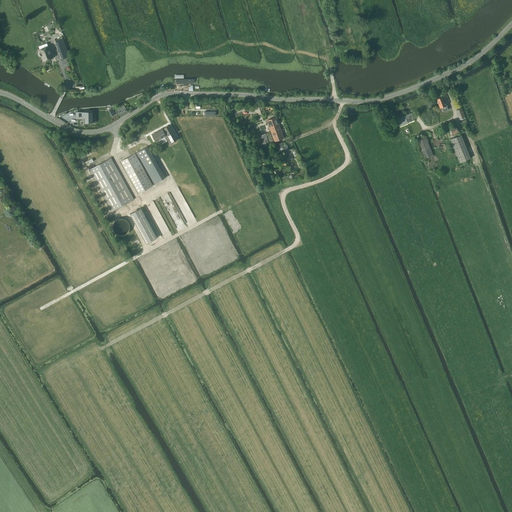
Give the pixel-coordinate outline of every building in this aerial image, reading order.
[(62,59),(70,57),(63,39),(56,42),(62,59)] [(44,61),(53,58),(49,46),(40,49),(40,52),(40,54),(40,56),(42,57),(44,61)] [(448,110),(446,105),(443,96),(437,99),(440,108),(442,107),(444,111),(448,110)] [(121,116),(128,112),(124,105),(117,109),(121,116)] [(460,120),(465,118),(462,108),(457,110),(460,120)] [(85,122),(93,122),(93,112),(85,112),(76,112),(76,117),(85,117),(85,122)] [(415,120),(413,116),(412,113),(397,118),(400,126),(408,123),(408,122),(415,120)] [(275,141),(284,138),(277,117),(267,120),(275,141)] [(451,135),(459,132),(456,125),(449,128),(451,135)] [(177,140),(169,126),(165,128),(165,129),(163,130),(162,129),(152,135),(156,141),(166,136),(170,143),(177,140)] [(263,144),(269,142),(266,133),(260,135),(263,144)] [(425,134),(416,137),(424,159),(433,155),(425,134)] [(460,162),(471,158),(461,135),(450,139),(460,162)] [(286,147),(286,146),(286,144),(286,143),(285,142),(284,142),(282,141),(281,141),(280,141),(278,142),(277,143),(277,144),(276,145),(276,147),(277,148),(277,149),(278,150),(279,151),(280,151),(282,151),(283,151),(284,150),(285,150),(286,148),(286,147)] [(155,184),(165,178),(148,147),(137,152),(121,161),(139,193),(153,186),(137,158),(140,157),(155,184)] [(112,211),(134,199),(111,158),(90,170),(112,211)] [(129,225),(129,223),(128,222),(127,221),(126,220),(124,219),(123,218),(121,218),(120,218),(118,219),(117,220),(115,221),(114,222),(114,223),(113,225),(113,226),(113,228),(113,229),(114,231),(115,232),(116,233),(118,234),(119,234),(121,235),(123,234),(124,234),(126,233),(127,232),(128,231),(129,230),(129,228),(129,227),(129,225)]
